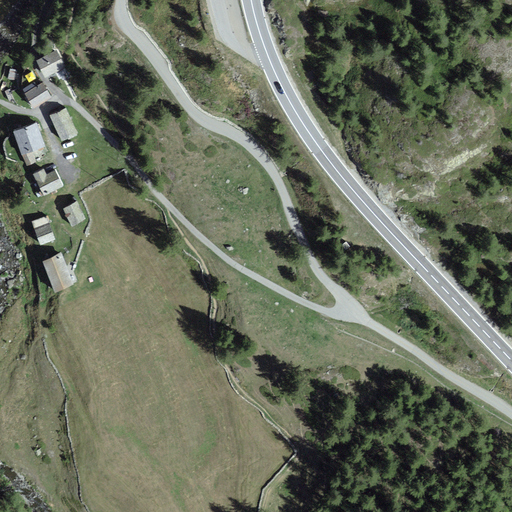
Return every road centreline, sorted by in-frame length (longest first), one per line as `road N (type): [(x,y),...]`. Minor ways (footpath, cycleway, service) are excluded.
road 1 (primary): [(251,0),(269,58),(324,154),(511,360)]
road 2 (residential): [(123,0),(127,25),(201,117),(268,161),(316,267),(354,310)]
road 3 (residential): [(354,310),(330,314),(233,264),(164,205),(113,141),(60,93)]
road 4 (residential): [(354,310),(511,413)]
